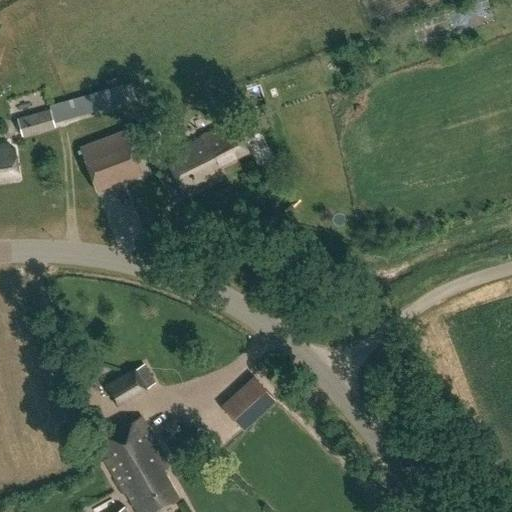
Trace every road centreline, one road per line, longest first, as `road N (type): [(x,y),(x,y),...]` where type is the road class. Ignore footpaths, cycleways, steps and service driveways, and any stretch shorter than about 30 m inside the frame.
road 1 (tertiary): [(334,375),(270,325),(194,282),(125,261),(0,252)]
road 2 (unclassified): [(334,375),(427,299),(511,270)]
road 3 (tertiary): [(442,511),(334,375)]
